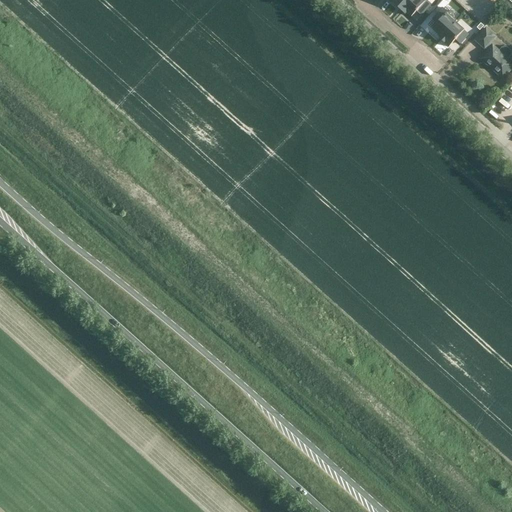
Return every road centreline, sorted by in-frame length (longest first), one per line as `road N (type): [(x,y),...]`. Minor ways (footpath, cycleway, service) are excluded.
road 1 (secondary): [(381,511),(0,183)]
road 2 (secondary): [(0,221),(325,511)]
road 3 (tertiary): [(511,158),(412,71)]
